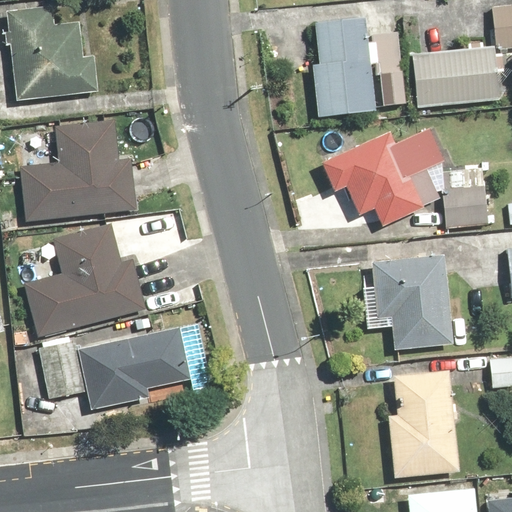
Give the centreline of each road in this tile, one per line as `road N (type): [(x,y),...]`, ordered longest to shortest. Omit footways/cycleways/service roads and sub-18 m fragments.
road 1 (residential): [(199,0),(219,145),(292,456)]
road 2 (residential): [(0,491),(292,456)]
